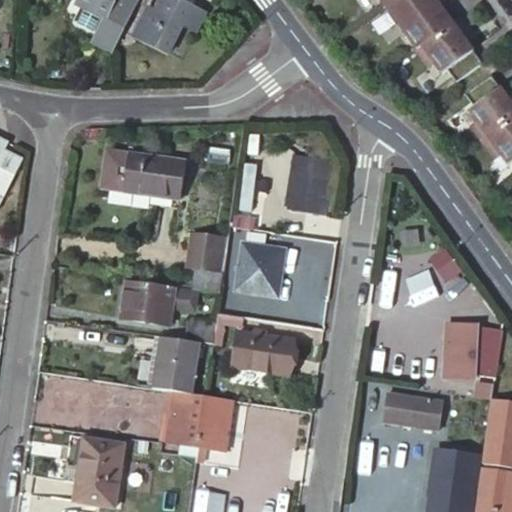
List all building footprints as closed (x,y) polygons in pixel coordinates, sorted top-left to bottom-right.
[(110,56),(136,4),(128,0),(76,0),(73,6),(105,23),(92,47),(110,56)] [(204,15),(175,0),(161,0),(155,13),(147,9),(132,39),(161,54),(176,26),(193,36),(204,15)] [(455,82),(481,63),(460,35),(469,28),(460,17),(451,24),(438,5),(444,0),(379,0),(416,49),(414,51),(427,68),(434,63),(441,74),(446,70),(455,82)] [(511,103),(511,104),(491,77),(465,96),(475,109),(470,113),(474,119),(468,123),(494,159),(500,154),(508,165),(511,161),(511,103)] [(184,162),(105,149),(100,185),(179,197),(184,162)] [(290,154),(286,211),(326,213),(330,157),(290,154)] [(251,229),(253,219),(233,216),(231,226),(251,229)] [(223,238),(193,233),(188,265),(218,270),(223,238)] [(283,249),(241,243),(235,290),(251,292),(253,284),(269,287),(273,263),(281,264),(283,249)] [(277,296),(281,264),(273,263),(269,287),(253,284),(251,292),(277,296)] [(127,283),(119,282),(113,316),(122,317),(127,283)] [(175,290),(127,283),(122,317),(170,325),(175,290)] [(209,304),(210,293),(186,289),(185,301),(209,304)] [(292,339),(238,331),(233,366),(287,372),(292,339)] [(448,332),(441,382),(471,386),(478,336),(448,332)] [(189,392),(197,341),(159,336),(151,386),(165,388),(173,389),(189,392)] [(166,439),(173,389),(165,388),(158,438),(166,439)] [(196,443),(194,450),(196,450),(205,394),(189,392),(173,389),(166,439),(196,443)] [(445,399),(394,393),(391,422),(442,428),(445,399)] [(205,394),(196,450),(201,451),(202,444),(223,448),(230,398),(205,394)] [(511,413),(487,410),(478,474),(511,479),(511,413)] [(82,438),(77,464),(86,466),(91,439),(82,438)] [(125,445),(91,439),(86,466),(77,464),(72,500),(115,507),(125,445)] [(442,511),(470,511),(478,458),(450,454),(442,511)] [(505,511),(510,481),(478,476),(472,511),(505,511)]
